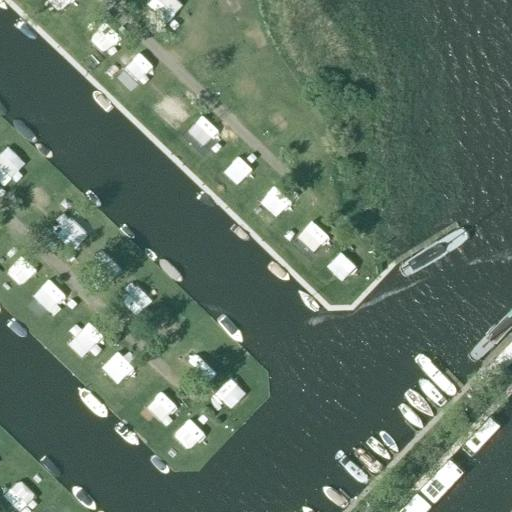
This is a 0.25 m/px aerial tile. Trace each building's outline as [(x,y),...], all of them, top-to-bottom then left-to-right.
[(109,25),(93,39),(107,54),(123,41),(109,25)] [(275,219),(290,203),(272,187),(258,204),(275,219)] [(315,222),(293,243),(309,260),(331,239),(315,222)] [(20,256),(6,273),(22,286),(36,269),(20,256)] [(183,357),(201,375),(218,359),(201,340),(183,357)] [(218,396),(235,413),(251,397),(234,380),(218,396)] [(173,435),(189,451),(205,435),(189,419),(173,435)]
